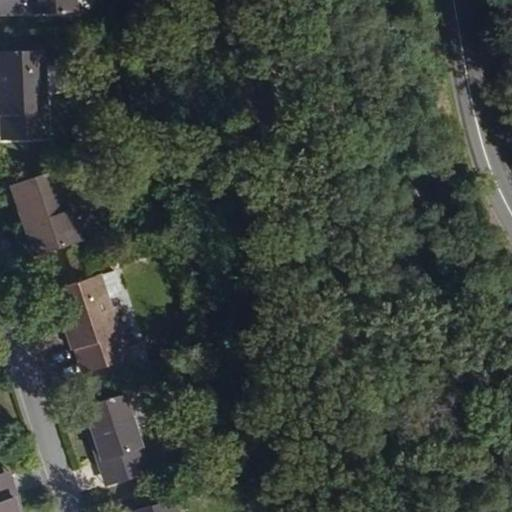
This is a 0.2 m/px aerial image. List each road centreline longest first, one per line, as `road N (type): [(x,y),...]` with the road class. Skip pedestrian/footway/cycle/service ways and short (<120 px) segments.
road 1 (residential): [(0,332),(67,511)]
road 2 (unclassified): [(511,127),(457,0)]
